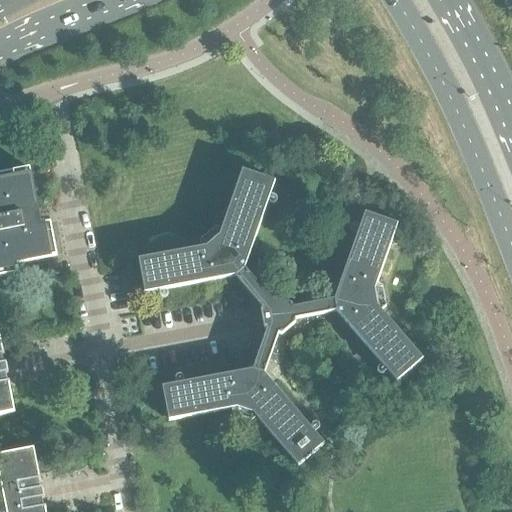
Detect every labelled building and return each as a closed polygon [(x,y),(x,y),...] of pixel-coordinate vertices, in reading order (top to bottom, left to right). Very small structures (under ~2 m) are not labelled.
[(51,223),(45,224),(41,225),(30,169),(0,174),(0,277),(18,274),(16,264),(47,259),(58,256),(54,237),(51,223)] [(145,293),(235,277),(240,273),(245,268),(275,182),(243,171),(220,236),(207,247),(139,260),(145,293)] [(365,213),(335,300),(335,306),(337,312),(396,382),(422,360),(377,307),(375,294),(374,290),(397,225),(365,213)] [(269,331),(253,371),(258,372),(264,375),(281,334),(287,333),(294,328),(295,323),(337,312),(335,306),(335,300),(318,304),(316,305),(293,310),(289,306),(283,304),(277,305),(245,268),(240,273),(235,277),(266,312),(264,317),(265,326),(269,331)] [(7,370),(7,368),(0,369),(0,392),(10,391),(8,384),(10,384),(9,382),(7,382),(5,374),(8,373),(7,370)] [(269,379),(264,375),(258,372),(253,371),(162,387),(169,421),(192,417),(237,408),(253,414),(298,467),(324,445),(324,444),(269,379)] [(0,415),(14,413),(10,391),(0,392),(0,415)] [(0,476),(0,479),(38,471),(34,449),(0,455),(0,476)] [(5,501),(43,493),(42,488),(40,489),(38,480),(41,479),(40,478),(39,478),(38,471),(0,479),(5,501)] [(44,498),(43,493),(5,501),(6,511),(45,511),(45,509),(46,508),(46,507),(43,507),(42,499),(43,498),(44,498)]
